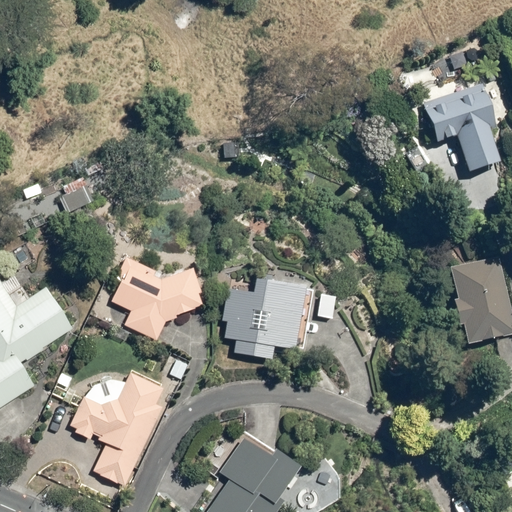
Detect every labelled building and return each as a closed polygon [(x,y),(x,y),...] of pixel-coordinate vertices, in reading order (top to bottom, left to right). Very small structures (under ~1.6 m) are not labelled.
[(485,84),(425,107),(441,149),(460,142),(472,174),(506,161),(494,130),(502,127),(485,84)] [(63,186),(68,195),(61,198),(68,212),(90,201),(83,187),(79,178),(63,186)] [(511,299),(501,256),(451,268),(458,301),(454,302),(460,329),(464,328),(469,345),(511,334),(511,299)] [(166,281),(131,258),(109,302),(132,313),(126,326),(159,342),(168,323),(179,319),(178,316),(206,308),(196,272),(166,281)] [(21,283),(11,290),(0,273),(0,412),(40,386),(25,363),(79,327),(52,286),(32,299),(21,283)] [(314,292),(260,280),(257,296),(232,290),(225,323),(233,325),(229,341),(239,343),(236,356),(275,364),(278,350),(301,355),(314,292)] [(175,386),(134,368),(127,382),(126,382),(125,381),(123,381),(122,380),(121,380),(119,380),(118,380),(116,380),(115,380),(114,380),(112,380),(111,380),(110,380),(108,381),(107,381),(106,381),(104,382),(103,382),(102,382),(101,383),(99,384),(98,384),(97,385),(96,386),(95,386),(93,387),(92,388),(91,389),(90,390),(89,391),(88,392),(88,393),(87,394),(86,395),(85,396),(69,432),(103,447),(91,473),(129,490),(175,386)] [(280,451),(277,454),(246,431),(236,445),(227,439),(205,469),(229,487),(210,511),(275,511),(306,471),(280,451)]
